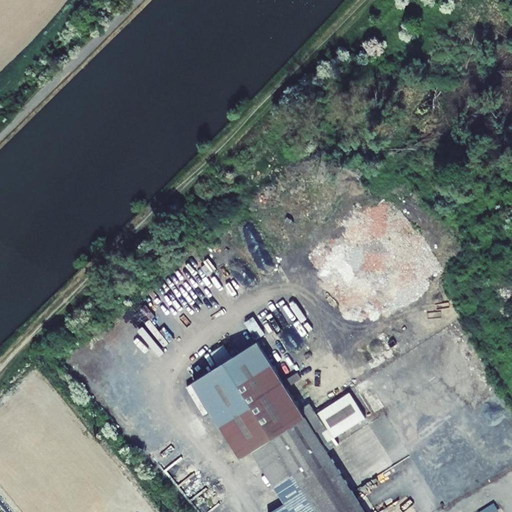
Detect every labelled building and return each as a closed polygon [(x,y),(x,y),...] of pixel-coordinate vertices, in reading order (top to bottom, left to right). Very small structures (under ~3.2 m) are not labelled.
[(192,286),(199,296),(211,289),(205,279),(192,286)] [(150,297),(137,306),(149,322),(162,313),(150,297)] [(368,511),(316,429),(324,423),(310,400),(301,406),(259,340),(233,356),(225,343),(212,351),(220,364),(195,381),(243,456),(253,450),(276,486),(275,487),(284,501),(269,511),(368,511)] [(95,403),(105,396),(96,382),(86,389),(95,403)] [(137,389),(124,399),(117,391),(107,398),(115,409),(108,415),(118,428),(149,405),(137,389)] [(234,454),(229,457),(239,472),(245,468),(234,454)]
